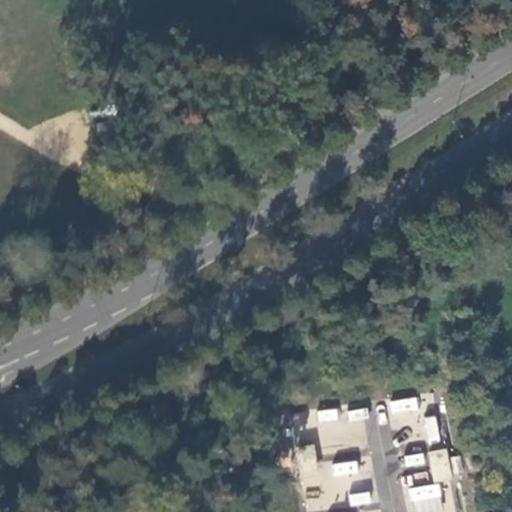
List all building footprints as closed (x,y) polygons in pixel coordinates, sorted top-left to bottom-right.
[(87,140),(89,152),(107,147),(105,136),(87,140)] [(416,397),(387,401),(390,427),(419,423),(416,397)] [(307,412),(308,426),(318,425),(320,451),(368,447),(365,406),(307,412)] [(441,442),(436,415),(421,418),(426,445),(441,442)] [(313,446),(294,448),(299,479),(317,477),(315,464),(314,457),(313,446)] [(447,449),(428,452),(430,465),(432,472),(433,482),(451,480),(447,449)]
